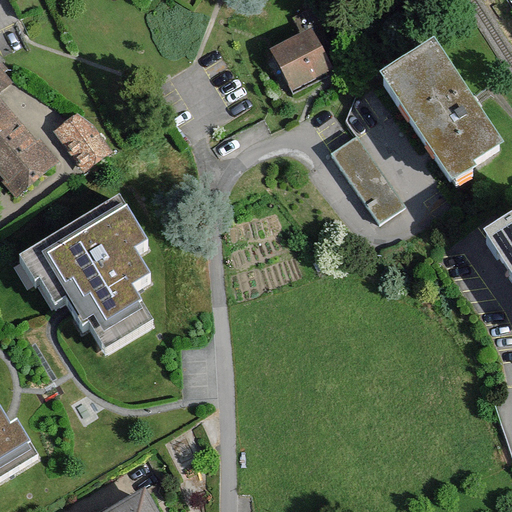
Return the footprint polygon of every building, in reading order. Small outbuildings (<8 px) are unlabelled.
[(313,28),(272,48),(293,90),(334,70),(313,28)] [(444,54),(391,90),(458,188),(511,152),(444,54)] [(0,58),(0,97),(18,85),(0,58)] [(4,103),(0,106),(0,177),(28,212),(75,174),(32,121),(23,127),(4,103)] [(91,112),(62,132),(91,174),(120,155),(91,112)] [(362,141),(337,158),(383,226),(408,209),(362,141)] [(128,205),(28,266),(44,292),(49,289),(64,314),(73,308),(90,336),(105,326),(115,342),(153,318),(141,297),(161,284),(145,258),(157,251),(128,205)] [(511,233),(495,244),(511,269),(511,233)] [(0,406),(0,479),(39,458),(20,424),(12,429),(0,406)] [(166,511),(154,490),(115,511),(166,511)]
